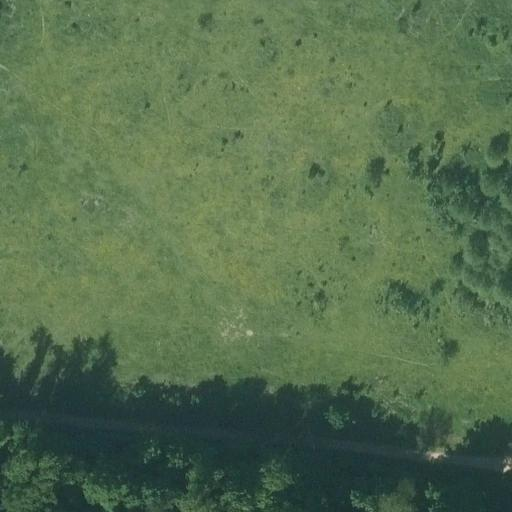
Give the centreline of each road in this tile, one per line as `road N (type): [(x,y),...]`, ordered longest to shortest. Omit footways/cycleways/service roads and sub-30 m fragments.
road 1 (unclassified): [(511,464),(0,415)]
road 2 (track): [(255,438),(263,471),(371,511)]
